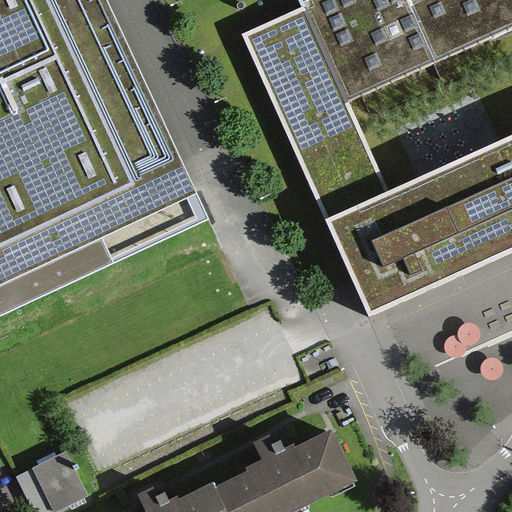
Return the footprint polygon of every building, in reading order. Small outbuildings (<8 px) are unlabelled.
[(105,0),(0,0),(0,289),(198,198),(105,0)] [(511,0),(301,0),(307,13),(242,43),(372,328),(511,264),(511,0)] [(306,511),(366,483),(340,430),(289,454),(281,439),(263,448),(271,463),(225,486),(237,511),(306,511)] [(62,511),(90,500),(71,457),(21,479),(36,511),(62,511)] [(237,511),(225,486),(224,485),(173,510),(165,494),(146,503),(150,511),(237,511)]
